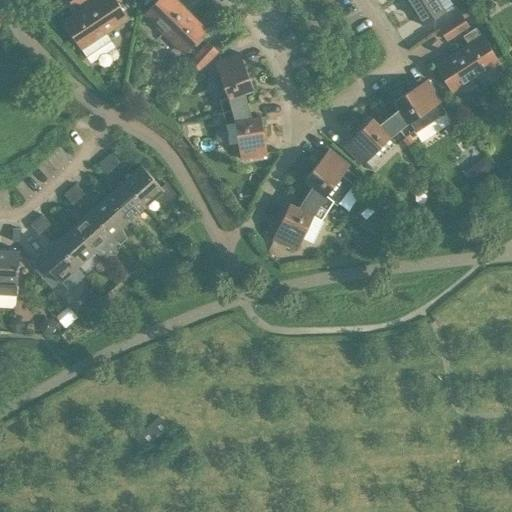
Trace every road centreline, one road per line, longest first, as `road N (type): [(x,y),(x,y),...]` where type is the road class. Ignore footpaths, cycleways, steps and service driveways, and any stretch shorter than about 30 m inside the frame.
road 1 (residential): [(360,0),(391,61),(298,124)]
road 2 (residential): [(298,124),(278,58),(232,0)]
road 3 (residential): [(0,214),(26,210),(77,164),(102,126)]
